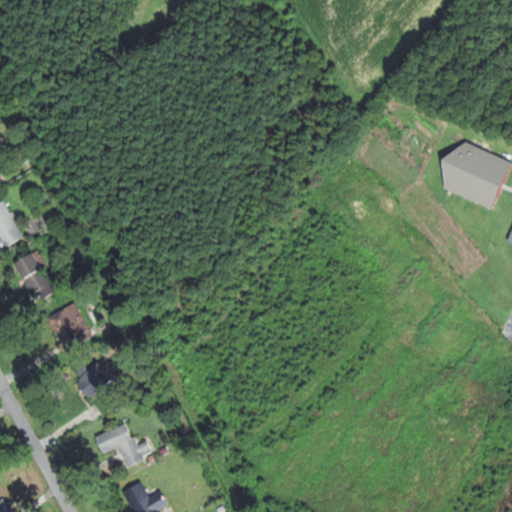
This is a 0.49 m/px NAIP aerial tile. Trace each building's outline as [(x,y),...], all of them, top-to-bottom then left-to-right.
[(443,186),(495,208),(511,169),(511,159),(463,139),(443,186)] [(0,203),(0,229),(9,246),(27,237),(8,199),(0,203)] [(41,301),(58,291),(45,268),(50,265),(42,250),(19,262),(41,301)] [(96,335),(79,302),(51,316),(68,349),(96,335)] [(88,399),(116,392),(108,362),(80,369),(88,399)] [(99,435),(106,453),(123,446),(130,465),(156,455),(151,441),(140,445),(131,422),(99,435)] [(126,491),(139,511),(162,511),(161,509),(172,503),(164,490),(152,497),(142,481),(126,491)] [(13,511),(0,499),(0,511),(13,511)]
